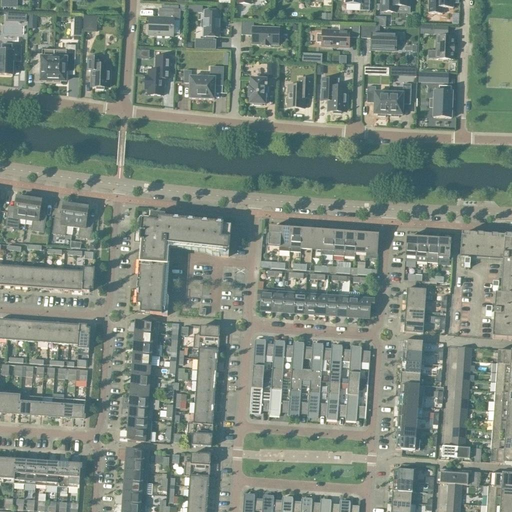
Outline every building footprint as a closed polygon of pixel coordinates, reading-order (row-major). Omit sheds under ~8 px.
[(344,0),(345,5),(360,5),(360,11),(369,12),(369,0),(344,0)] [(408,13),(408,0),(381,0),(381,12),(408,13)] [(428,0),(428,14),(442,15),(442,8),(453,9),(453,4),(458,4),(457,0),(428,0)] [(159,19),(149,18),(148,36),(173,37),(173,20),(179,20),(180,11),(178,11),(161,10),(159,10),(159,19)] [(219,38),(219,28),(219,22),(220,12),(204,12),(204,21),(202,21),(201,22),(201,27),(202,29),(203,29),(203,38),(203,41),(195,41),(195,49),(214,50),(214,41),(213,41),(213,38),(219,38)] [(322,16),(322,24),(330,25),(331,16),(322,16)] [(96,33),(96,18),(84,18),(83,32),(96,33)] [(253,23),(241,22),(241,36),(252,36),(252,45),(262,45),(262,47),(263,47),(263,45),(267,45),(267,47),(268,47),(268,46),(278,46),(279,29),(253,28),(253,23)] [(359,39),(359,27),(339,26),(339,32),(322,31),(322,35),(317,35),(316,43),(321,44),(321,48),(348,49),(349,38),(359,39)] [(420,26),(420,35),(433,35),(433,27),(420,26)] [(396,52),(396,35),(379,34),(379,27),(361,27),(361,39),(371,40),(370,51),(396,52)] [(454,46),(453,46),(454,38),(437,38),(436,60),(453,60),(453,52),(454,46)] [(20,63),(20,47),(13,46),(13,45),(2,45),(2,51),(0,50),(0,75),(12,76),(13,62),(20,63)] [(54,51),(53,84),(61,84),(61,82),(65,82),(66,72),(74,72),(75,46),(66,46),(66,51),(54,51)] [(53,84),(54,51),(42,51),(41,55),(33,55),(32,71),(41,71),(41,81),(45,81),(45,84),(53,84)] [(302,55),(302,64),(310,64),(310,56),(302,55)] [(145,77),(145,90),(148,90),(147,96),(162,97),(163,88),(163,83),(163,74),(169,74),(170,58),(158,57),(158,71),(148,71),(148,77),(145,77)] [(108,88),(109,66),(101,66),(93,58),(87,58),(87,71),(92,72),(92,73),(92,74),(92,77),(92,78),(92,88),(96,88),(96,90),(104,90),(104,88),(108,88)] [(275,79),(276,65),(267,65),(267,79),(275,79)] [(222,87),(223,69),(210,68),(210,79),(190,78),(190,72),(184,72),(184,84),(190,84),(189,99),(214,100),(214,86),(222,87)] [(433,74),(433,84),(447,84),(447,75),(433,74)] [(266,80),(250,80),(250,88),(249,88),(249,91),(248,91),(248,92),(249,92),(249,94),(248,94),(248,96),(248,98),(250,99),(249,104),(253,105),(254,106),(260,106),(262,105),(265,105),(265,94),(267,94),(267,86),(265,86),(266,80)] [(288,86),(287,97),(287,98),(286,99),(286,104),(287,105),(287,106),(287,109),(304,109),(304,99),(310,100),(311,80),(304,80),(304,87),(288,86)] [(347,105),(347,96),(348,96),(346,96),(346,88),(338,88),(338,80),(322,80),(321,101),(328,102),(328,112),(333,112),(333,114),(340,115),(340,113),(345,113),(345,105),(347,105)] [(389,94),(388,116),(390,116),(390,118),(398,118),(399,116),(402,116),(402,103),(410,103),(411,85),(403,85),(402,94),(389,94)] [(451,87),(439,87),(438,93),(434,92),(434,100),(430,100),(429,108),(433,108),(433,118),(451,119),(451,109),(452,109),(452,103),(451,103),(452,93),(450,93),(451,87)] [(388,116),(389,94),(375,93),(375,88),(367,88),(367,101),(374,102),(374,115),(377,115),(377,117),(385,118),(385,116),(388,116)] [(25,225),(29,200),(17,198),(14,212),(8,212),(9,207),(5,227),(18,229),(19,220),(25,221),(25,225)] [(29,200),(25,225),(25,226),(26,221),(32,222),(31,231),(43,233),(46,213),(45,217),(39,216),(41,202),(29,200)] [(72,232),(75,207),(63,205),(61,220),(55,219),(56,214),(55,214),(52,235),(65,236),(66,227),(72,228),(72,232)] [(75,207),(72,232),(73,228),(79,229),(78,238),(90,240),(93,219),(92,224),(86,223),(88,209),(75,207)] [(219,257),(220,257),(228,257),(230,240),(231,227),(214,226),(214,227),(209,226),(209,225),(200,224),(199,225),(194,225),(194,224),(185,223),(185,224),(180,223),(180,222),(171,221),(171,222),(165,222),(166,221),(156,220),(156,221),(151,220),(151,219),(149,219),(142,218),(140,219),(139,220),(139,222),(140,223),(141,224),(140,233),(139,243),(141,243),(144,242),(144,251),(140,252),(140,254),(140,256),(140,261),(139,261),(139,263),(140,263),(139,269),(139,270),(139,276),(138,276),(138,278),(139,278),(138,283),(138,285),(138,290),(137,290),(137,292),(138,292),(138,299),(141,300),(140,314),(149,315),(167,316),(168,307),(162,307),(163,288),(167,289),(170,252),(166,250),(167,246),(220,250),(219,257)] [(279,248),(280,230),(269,229),(268,247),(279,248)] [(290,253),(291,230),(280,230),(279,248),(279,252),(290,253)] [(302,231),(291,230),(290,253),(300,253),(301,249),(302,231)] [(311,250),(313,232),(302,231),(301,249),(311,250)] [(322,251),(324,233),(313,232),(311,250),(322,251)] [(322,251),(322,256),(333,257),(333,252),(334,233),(324,233),(322,251)] [(333,252),(333,257),(344,257),(344,252),(345,234),(334,233),(333,252)] [(344,252),(344,257),(355,258),(355,253),(356,235),(345,234),(344,252)] [(366,254),(367,236),(356,235),(355,253),(366,254)] [(511,238),(461,235),(460,253),(460,259),(465,260),(464,268),(470,268),(470,260),(503,262),(501,286),(493,285),(492,291),(500,291),(500,296),(495,296),(511,297),(511,238)] [(377,255),(378,237),(367,236),(366,254),(377,255)] [(405,257),(405,262),(416,263),(416,258),(418,239),(406,239),(405,257)] [(416,258),(416,263),(427,263),(427,258),(428,240),(418,239),(416,258)] [(438,259),(439,241),(428,240),(427,258),(427,263),(437,264),(438,259)] [(439,241),(438,259),(449,260),(450,242),(439,241)] [(11,287),(12,267),(2,267),(1,287),(11,287)] [(21,288),(22,268),(12,267),(11,287),(21,288)] [(33,269),(22,268),(21,288),(31,289),(33,269)] [(41,290),(43,270),(33,269),(31,289),(41,290)] [(94,270),(84,269),(83,269),(83,273),(84,273),(82,292),(89,293),(89,290),(93,290),(94,270)] [(41,290),(52,290),(53,270),(43,270),(41,290)] [(62,291),(63,271),(53,270),(52,290),(62,291)] [(72,292),(73,272),(63,271),(62,291),(72,292)] [(84,273),(83,273),(73,272),(72,292),(82,292),(84,273)] [(260,312),(271,313),(273,289),(272,294),(258,293),(257,301),(258,301),(261,301),(260,312)] [(273,289),(271,313),(282,313),(284,290),(273,289)] [(406,300),(425,302),(426,291),(407,289),(406,300)] [(282,313),(293,314),(294,295),(284,295),(284,290),(282,313)] [(304,315),(305,296),(294,295),(293,314),(304,315)] [(314,316),(316,297),(305,296),(304,315),(314,316)] [(511,297),(495,296),(494,311),(486,311),(485,316),(493,317),(492,340),(511,341),(511,297)] [(325,316),(327,298),(316,297),(314,316),(325,316)] [(336,317),(337,298),(327,298),(325,316),(336,317)] [(347,318),(348,299),(337,298),(336,317),(347,318)] [(357,319),(359,300),(348,299),(347,318),(357,319)] [(373,310),(374,301),(359,300),(357,319),(369,320),(369,309),(372,309),(373,310)] [(424,313),(425,302),(406,300),(405,311),(424,313)] [(423,323),(424,313),(405,311),(404,322),(423,323)] [(0,340),(7,341),(8,321),(0,320),(0,340)] [(17,342),(19,322),(8,321),(7,341),(17,342)] [(27,343),(29,323),(19,322),(17,342),(27,343)] [(135,334),(158,335),(158,324),(135,322),(135,334)] [(423,335),(423,323),(404,322),(403,333),(423,335)] [(38,343),(39,323),(29,323),(27,343),(38,343)] [(48,344),(49,324),(39,323),(38,343),(48,344)] [(58,345),(59,325),(49,324),(48,344),(58,345)] [(68,346),(70,326),(59,325),(58,345),(68,346)] [(78,346),(80,326),(70,326),(68,346),(78,346)] [(78,350),(89,351),(90,333),(90,330),(86,330),(87,327),(80,326),(78,346),(78,350)] [(199,335),(219,337),(219,332),(217,332),(217,329),(200,327),(199,335)] [(157,346),(158,335),(135,334),(134,344),(157,346)] [(219,337),(199,335),(194,335),(193,349),(217,351),(218,341),(219,337)] [(402,353),(421,354),(422,343),(403,341),(402,353)] [(273,347),(265,347),(265,343),(255,342),(254,342),(252,378),(271,379),(272,358),(273,358),(273,347)] [(274,343),(273,343),(273,347),(273,358),(272,358),(271,379),(290,381),(292,359),(293,349),(292,349),(284,348),(285,344),(284,344),(274,344),(274,343)] [(156,357),(157,346),(134,344),(133,355),(156,357)] [(293,345),(292,349),(293,349),(292,359),(290,381),(309,382),(310,371),(311,360),(312,350),(311,350),(303,349),(304,345),(303,345),(303,346),(293,345)] [(331,351),(323,351),(323,347),(322,347),(312,346),(311,350),(312,350),(311,360),(310,371),(309,382),(328,383),(330,362),(331,351)] [(350,353),(342,352),(342,348),(341,348),(341,349),(331,348),(332,347),(331,347),(331,351),(330,362),(328,383),(348,385),(349,363),(350,353)] [(457,362),(470,363),(471,349),(458,348),(457,362)] [(217,362),(217,351),(193,349),(198,350),(197,360),(217,362)] [(351,349),(350,349),(350,353),(349,363),(348,385),(367,386),(370,352),(369,352),(369,354),(361,354),(361,349),(361,350),(351,349)] [(497,364),(511,365),(511,352),(497,351),(497,364)] [(420,365),(421,354),(402,353),(401,363),(420,365)] [(156,357),(133,355),(132,366),(155,368),(155,367),(151,367),(151,357),(156,357)] [(216,372),(217,362),(197,360),(197,371),(216,372)] [(469,372),(470,363),(457,362),(456,371),(469,372)] [(420,376),(420,365),(401,363),(400,374),(420,376)] [(511,375),(511,365),(497,364),(497,365),(496,374),(511,375)] [(155,378),(155,368),(132,366),(132,377),(155,378)] [(215,383),(216,372),(197,371),(196,382),(215,383)] [(469,382),(469,372),(456,371),(456,381),(469,382)] [(419,386),(420,376),(400,374),(400,385),(424,387),(419,386)] [(511,384),(511,375),(496,374),(495,384),(511,384)] [(154,389),(155,378),(132,377),(131,388),(154,389)] [(269,401),(271,379),(252,378),(249,414),(250,414),(260,414),(260,415),(261,411),(269,411),(270,401),(269,401)] [(288,402),(290,381),(271,379),(269,401),(270,401),(269,411),(268,415),(269,415),(279,416),(280,412),(288,413),(289,402),(288,402)] [(308,404),(309,382),(290,381),(288,402),(289,402),(288,413),(287,417),(288,417),(288,416),(298,417),(299,418),(299,413),(307,414),(308,404)] [(468,391),(469,382),(456,381),(455,390),(468,391)] [(214,394),(215,383),(196,382),(195,393),(214,394)] [(328,383),(309,382),(308,404),(307,414),(307,418),(317,418),(317,419),(318,419),(318,415),(326,415),(327,405),(328,383)] [(346,407),(348,385),(328,383),(327,405),(326,415),(326,419),(326,420),(326,419),(336,420),(337,420),(337,416),(345,417),(346,407)] [(511,394),(511,384),(495,384),(495,393),(511,394)] [(365,420),(367,386),(348,385),(346,407),(345,417),(345,421),(346,421),(346,420),(355,421),(355,422),(356,422),(356,418),(365,418),(364,420),(365,420)] [(423,397),(424,387),(400,385),(399,396),(422,398),(422,397),(423,397)] [(154,390),(154,389),(131,388),(130,399),(153,400),(148,400),(149,390),(154,390)] [(467,401),(468,391),(455,390),(454,400),(467,401)] [(19,415),(20,393),(0,391),(0,413),(8,414),(19,415)] [(29,416),(31,397),(20,397),(20,393),(19,415),(29,416)] [(214,405),(214,394),(195,393),(194,403),(214,405)] [(511,404),(511,394),(495,393),(494,403),(511,404)] [(51,418),(53,395),(52,395),(52,399),(42,398),(40,417),(51,418)] [(62,418),(63,396),(53,395),(51,418),(62,418)] [(72,419),(74,400),(63,400),(64,396),(63,396),(62,418),(72,419)] [(421,408),(422,398),(399,396),(398,407),(421,408)] [(40,417),(42,398),(31,397),(29,416),(40,417)] [(152,411),(153,400),(130,399),(129,409),(152,411)] [(74,400),(72,419),(84,420),(85,401),(74,400)] [(467,410),(467,401),(454,400),(454,410),(467,410)] [(213,415),(214,405),(194,403),(194,414),(213,415)] [(511,413),(511,404),(494,403),(493,412),(511,413)] [(421,409),(421,408),(398,407),(397,417),(416,419),(417,408),(421,409)] [(151,422),(152,411),(129,409),(128,420),(151,422)] [(466,420),(467,410),(454,410),(453,419),(466,420)] [(511,423),(511,413),(493,412),(493,422),(511,423)] [(212,426),(213,415),(194,414),(193,424),(187,424),(212,426)] [(416,430),(416,419),(397,417),(396,428),(416,430)] [(465,430),(466,420),(453,419),(452,429),(465,430)] [(151,432),(151,422),(128,420),(128,431),(151,432)] [(511,432),(511,423),(493,422),(492,431),(511,432)] [(211,437),(212,426),(187,424),(186,439),(192,439),(211,440),(212,437),(211,437)] [(415,440),(416,430),(396,428),(396,439),(419,441),(419,440),(415,440)] [(464,439),(465,430),(452,429),(451,438),(464,439)] [(150,444),(151,432),(128,431),(127,442),(150,444)] [(511,442),(511,432),(492,431),(491,441),(511,442)] [(464,449),(464,439),(451,438),(451,448),(456,448),(464,449)] [(211,445),(211,440),(192,439),(191,447),(209,448),(209,445),(211,445)] [(418,452),(419,441),(396,439),(395,450),(414,452),(414,451),(418,452)] [(511,452),(511,442),(491,441),(491,451),(490,451),(511,452)] [(456,448),(451,448),(439,447),(438,460),(447,461),(447,459),(455,459),(456,448)] [(472,449),(464,449),(456,448),(455,459),(462,460),(462,462),(471,463),(472,449)] [(480,463),(481,450),(472,449),(471,463),(480,463)] [(125,461),(148,463),(149,452),(126,450),(125,461)] [(511,452),(490,451),(489,464),(482,463),(482,464),(511,465),(511,452)] [(190,463),(210,464),(210,460),(208,460),(208,456),(191,455),(190,463)] [(15,462),(4,461),(0,461),(0,479),(3,480),(13,481),(13,485),(14,485),(15,462)] [(148,474),(148,463),(125,461),(125,472),(148,474)] [(24,485),(26,463),(15,462),(14,485),(24,485)] [(210,464),(190,463),(185,462),(184,476),(209,478),(209,468),(210,464)] [(35,486),(37,464),(26,463),(24,485),(35,486)] [(46,487),(48,464),(37,464),(35,486),(46,487)] [(57,488),(58,465),(48,464),(46,487),(57,488)] [(68,488),(69,466),(58,465),(57,488),(68,488)] [(69,466),(68,488),(79,489),(80,467),(69,466)] [(393,482),(412,483),(417,483),(418,472),(413,472),(394,470),(393,482)] [(453,485),(454,474),(446,474),(447,471),(437,470),(436,484),(448,485),(453,485)] [(147,485),(148,474),(125,472),(124,483),(147,485)] [(470,486),(471,473),(462,472),(461,475),(454,474),(453,485),(461,486),(470,486)] [(470,486),(478,487),(479,474),(487,474),(471,473),(470,486)] [(488,488),(511,489),(511,475),(489,474),(489,475),(494,475),(494,487),(488,487),(488,488)] [(208,489),(209,478),(184,476),(184,477),(189,477),(189,488),(208,489)] [(411,494),(412,483),(393,482),(392,492),(411,494)] [(146,495),(147,485),(124,483),(123,494),(141,495),(146,495)] [(461,486),(453,485),(448,485),(447,494),(460,495),(461,486)] [(207,500),(208,489),(189,488),(188,498),(207,500)] [(511,498),(511,489),(488,488),(487,497),(511,498)] [(410,505),(411,494),(392,492),(391,503),(410,505)] [(141,505),(141,495),(123,494),(122,505),(145,506),(141,505)] [(460,505),(460,495),(447,494),(447,504),(460,505)] [(261,511),(262,502),(254,501),(254,497),(244,497),(244,496),(243,496),(242,511),(261,511)] [(511,508),(511,498),(487,497),(487,507),(511,508)] [(206,510),(207,500),(188,498),(187,509),(206,510)] [(263,498),(262,498),(262,502),(261,511),(280,511),(282,503),(281,503),(273,502),(274,498),(273,498),(273,499),(263,498)] [(282,499),(281,503),(282,503),(280,511),(300,511),(301,504),(300,504),(292,504),(293,500),(292,500),(282,499)] [(301,500),(300,504),(301,504),(300,511),(319,511),(320,506),(312,505),(312,501),(311,501),(311,502),(301,501),(301,500)] [(338,511),(339,507),(331,507),(331,503),(330,502),(330,503),(321,502),(320,502),(320,506),(319,511),(338,511)] [(358,511),(359,507),(358,507),(358,509),(350,508),(350,504),(340,504),(340,503),(339,503),(339,507),(338,511),(358,511)] [(409,511),(410,505),(391,503),(390,511),(409,511)]
